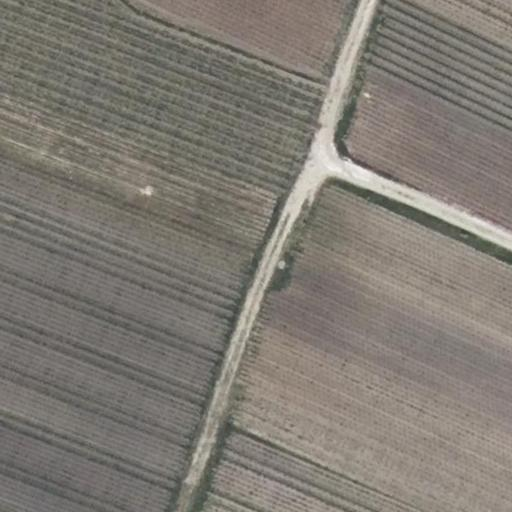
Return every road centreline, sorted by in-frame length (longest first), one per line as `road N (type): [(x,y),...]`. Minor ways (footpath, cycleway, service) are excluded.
road 1 (track): [(169,511),(364,0)]
road 2 (track): [(311,153),(511,240)]
